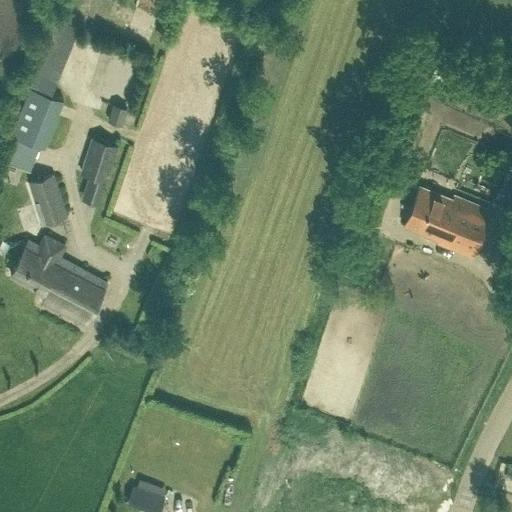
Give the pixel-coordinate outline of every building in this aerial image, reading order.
[(78,94),(126,99),(131,51),(83,45),(78,94)] [(44,147),(64,98),(29,84),(9,132),(44,147)] [(108,119),(120,122),(124,107),(112,103),(108,119)] [(98,203),(118,143),(91,134),(79,171),(88,174),(80,197),(98,203)] [(376,219),(399,161),(385,155),(362,213),(376,219)] [(41,223),(67,214),(53,173),(27,181),(41,223)] [(453,198),(419,184),(404,223),(439,237),(437,240),(471,254),(490,208),(455,194),(453,198)] [(66,244),(43,231),(37,242),(28,238),(10,271),(48,292),(44,299),(86,321),(107,280),(60,255),(66,244)] [(147,490),(133,484),(128,500),(142,505),(147,490)]
